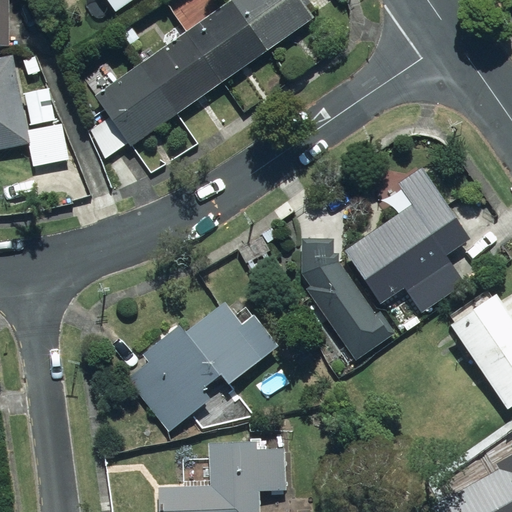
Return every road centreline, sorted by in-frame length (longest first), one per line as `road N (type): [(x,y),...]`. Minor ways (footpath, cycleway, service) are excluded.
road 1 (residential): [(23,266),(98,252),(193,208),(453,36)]
road 2 (residential): [(23,266),(60,511)]
